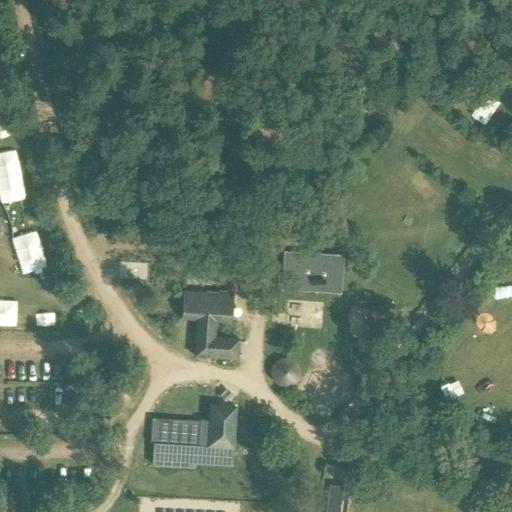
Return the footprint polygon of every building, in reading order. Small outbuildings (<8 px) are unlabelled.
[(395,132),(404,112),(396,108),(387,128),(395,132)] [(433,115),(426,124),(448,141),(455,132),(433,115)] [(356,172),(340,195),(350,202),(365,179),(356,172)] [(291,259),(289,285),(332,288),(334,262),(291,259)] [(365,261),(357,271),(375,287),(384,277),(365,261)] [(489,284),(506,292),(511,280),(511,274),(498,267),(489,284)] [(180,320),(195,321),(192,357),(237,360),(238,344),(213,342),(215,322),(221,323),(223,296),(182,293),(180,320)] [(283,379),(286,368),(270,364),(268,376),(283,379)] [(150,419),(148,445),(158,446),(157,462),(231,467),(232,450),(233,450),(236,408),(208,406),(205,448),(196,447),(197,422),(190,421),(150,419)] [(327,476),(326,499),(341,499),(342,477),(327,476)]
